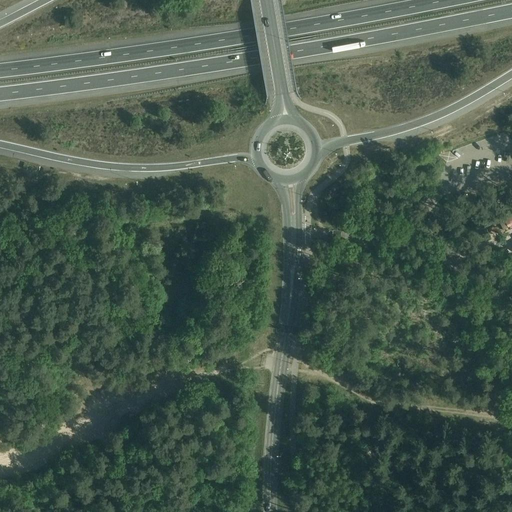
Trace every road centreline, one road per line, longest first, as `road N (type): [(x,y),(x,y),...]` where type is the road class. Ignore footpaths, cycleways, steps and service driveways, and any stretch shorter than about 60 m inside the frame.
road 1 (motorway): [(0,93),(511,11)]
road 2 (motorway): [(446,0),(0,70)]
road 3 (motorway): [(0,147),(131,171),(257,159)]
road 4 (secondary): [(271,511),(273,415),(291,294)]
road 5 (track): [(97,423),(214,367),(257,354),(296,356)]
road 6 (motorway): [(317,147),(427,122),(511,76)]
road 7 (track): [(511,419),(365,397)]
road 8 (secondary): [(286,119),(266,0)]
